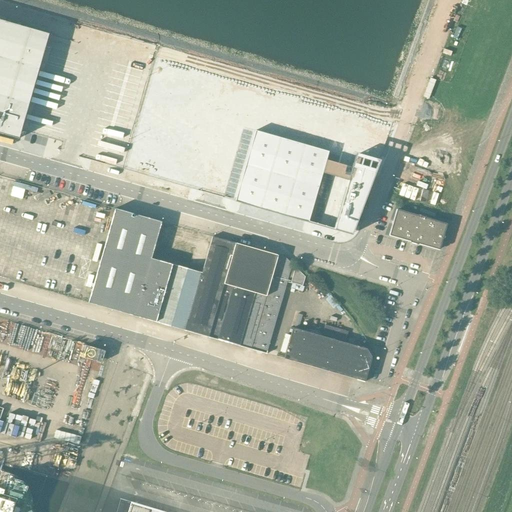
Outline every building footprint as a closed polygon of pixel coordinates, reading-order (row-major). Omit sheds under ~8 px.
[(0,20),(0,133),(18,139),(21,130),(45,46),(48,35),(48,34),(0,20)] [(255,131),(235,201),(308,222),(328,152),(255,131)] [(354,156),(333,230),(342,232),(351,235),(354,226),(378,162),(354,156)] [(115,209),(114,210),(88,303),(134,316),(151,259),(161,222),(115,209)] [(417,216),(396,210),(389,235),(410,242),(409,242),(417,245),(418,244),(439,250),(446,224),(425,218),(425,217),(417,215),(417,216)] [(235,243),(212,237),(201,273),(172,265),(155,322),(250,349),(277,255),(235,243)] [(277,255),(250,349),(266,354),(288,277),(291,265),(292,264),(285,257),(277,255)] [(151,259),(134,316),(155,322),(172,265),(151,259)] [(295,268),(291,265),(288,277),(292,278),(290,283),(302,286),(305,277),(295,267),(295,268)] [(346,341),(348,331),(325,325),(323,335),(346,341)] [(371,358),(366,349),(307,331),(308,328),(302,326),(301,329),(293,327),(284,359),(365,382),(371,358)] [(82,356),(101,363),(106,351),(86,344),(82,356)] [(163,511),(120,499),(116,511),(163,511)]
